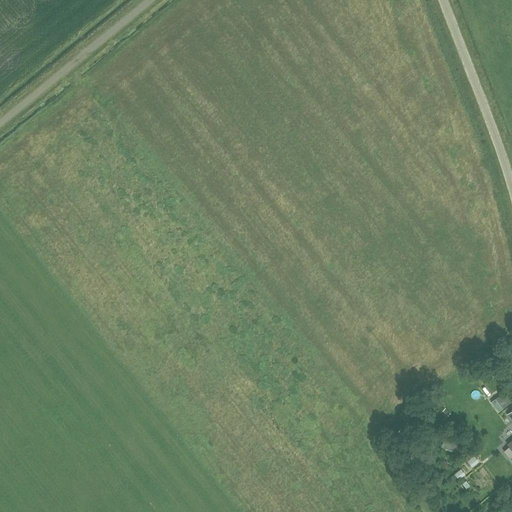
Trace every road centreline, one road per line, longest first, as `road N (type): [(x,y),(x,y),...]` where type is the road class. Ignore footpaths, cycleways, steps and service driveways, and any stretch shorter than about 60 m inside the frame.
road 1 (unclassified): [(0,125),(152,0)]
road 2 (unclassified): [(511,181),(443,0)]
